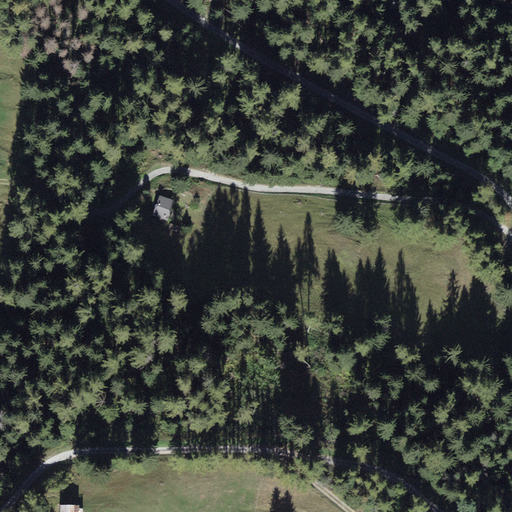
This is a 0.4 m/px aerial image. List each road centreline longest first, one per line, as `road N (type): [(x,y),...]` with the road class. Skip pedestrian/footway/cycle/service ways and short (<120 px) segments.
road 1 (track): [(0,178),(105,209),(156,170),(181,169),(260,186),(456,202),(493,219),(511,239)]
road 2 (track): [(440,511),(397,476),(374,468),(212,449),(72,454),(49,463),(1,511)]
road 3 (track): [(171,0),(482,175),(511,203)]
